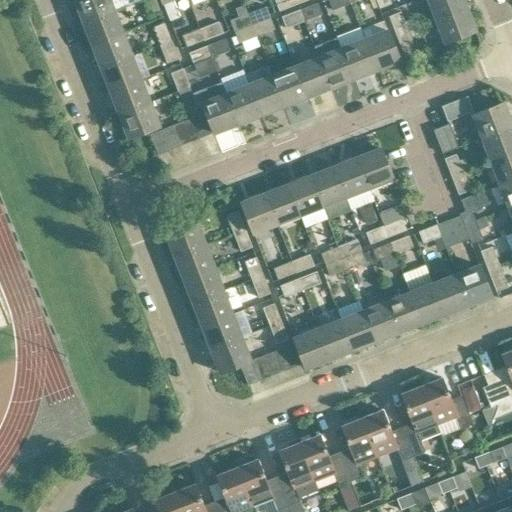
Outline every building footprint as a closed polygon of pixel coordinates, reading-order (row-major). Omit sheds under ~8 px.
[(138,0),(74,0),(83,22),(113,10),(138,0)] [(155,0),(142,0),(149,17),(160,12),(155,0)] [(161,0),(169,20),(179,16),(172,0),(161,0)] [(297,4),(295,0),(274,0),(279,10),(297,4)] [(350,4),(348,0),(328,0),(332,11),(350,4)] [(391,4),(389,0),(375,0),(379,9),(391,4)] [(466,7),(463,0),(428,0),(436,18),(466,7)] [(317,4),(300,11),(304,22),(321,15),(317,4)] [(251,26),(247,15),(243,5),(236,8),(240,18),(231,21),(235,32),(251,26)] [(244,5),(243,5),(247,15),(251,26),(271,18),(266,7),(248,14),(244,5)] [(475,30),(466,7),(436,18),(445,42),(475,30)] [(122,33),(113,10),(83,22),(92,45),(122,33)] [(304,22),(300,11),(281,18),(285,29),(304,22)] [(388,17),(395,34),(407,29),(400,12),(388,17)] [(275,29),(271,18),(251,26),(255,37),(275,29)] [(217,22),(200,29),(204,40),(221,33),(217,22)] [(154,28),(160,45),(172,41),(165,23),(154,28)] [(255,37),(251,26),(235,32),(239,43),(255,37)] [(204,40),(200,29),(183,35),(187,47),(204,40)] [(416,52),(407,29),(395,34),(405,57),(416,52)] [(388,30),(364,40),(375,70),(400,60),(388,30)] [(131,56),(122,33),(92,45),(101,68),(131,56)] [(352,79),(340,49),(337,39),(314,48),(317,58),(329,88),(352,79)] [(224,40),(207,47),(211,58),(228,51),(224,40)] [(375,70),(364,40),(340,49),(352,79),(375,70)] [(179,59),(172,41),(160,45),(167,63),(179,59)] [(211,58),(207,47),(190,54),(194,65),(211,58)] [(140,79),(131,56),(101,68),(110,91),(140,79)] [(329,88),(317,58),(294,67),(306,97),(329,88)] [(306,97),(294,67),(271,76),(282,106),(306,97)] [(171,74),(178,92),(188,89),(190,88),(183,69),(171,74)] [(282,106),(271,76),(248,85),(259,115),(282,106)] [(149,102),(140,79),(110,91),(119,114),(149,102)] [(259,115),(248,85),(225,94),(237,124),(259,115)] [(197,105),(190,88),(188,89),(178,92),(185,109),(187,108),(191,118),(194,117),(202,114),(198,104),(197,105)] [(237,124),(225,94),(198,104),(202,114),(205,113),(212,133),(237,124)] [(158,126),(149,102),(119,114),(129,138),(158,126)] [(473,114),(482,138),(511,126),(503,103),(473,114)] [(212,133),(205,113),(202,114),(194,117),(202,137),(212,133)] [(202,137),(194,117),(191,118),(182,122),(190,142),(202,137)] [(190,142),(182,122),(171,126),(179,146),(190,142)] [(433,130),(442,153),(458,147),(449,124),(433,130)] [(179,146),(171,126),(160,130),(168,150),(179,146)] [(511,152),(511,126),(482,138),(491,161),(511,152)] [(168,150),(160,130),(150,134),(158,154),(168,150)] [(381,148),(357,157),(369,187),(392,178),(381,148)] [(511,179),(511,152),(491,161),(500,184),(511,179)] [(444,159),(451,176),(463,172),(462,170),(468,168),(464,157),(458,160),(456,154),(444,159)] [(369,187),(357,157),(334,166),(346,196),(369,187)] [(346,196),(334,166),(311,175),(323,206),(346,196)] [(470,190),(463,172),(451,176),(458,195),(470,190)] [(323,206),(311,175),(288,184),(300,215),(323,206)] [(511,206),(511,179),(500,184),(509,207),(511,206)] [(300,215),(288,184),(265,193),(276,224),(300,215)] [(471,212),(472,211),(488,205),(482,191),(460,199),(465,211),(459,214),(460,215),(463,225),(475,220),(471,212)] [(276,224),(265,193),(241,203),(253,233),(276,224)] [(226,215),(233,233),(244,229),(237,211),(226,215)] [(468,239),(468,237),(463,225),(460,215),(436,225),(440,236),(453,231),(458,243),(468,239)] [(406,229),(402,217),(383,224),(388,236),(406,229)] [(482,238),(475,220),(463,225),(468,237),(468,239),(470,243),(482,238)] [(175,256),(205,244),(196,221),(165,233),(175,256)] [(334,242),(349,235),(343,221),(328,227),(334,242)] [(388,236),(383,224),(365,231),(370,243),(388,236)] [(440,236),(436,225),(418,232),(423,243),(441,236),(440,236)] [(251,246),(244,229),(233,233),(240,250),(251,246)] [(408,235),(390,242),(394,254),(413,246),(408,235)] [(357,238),(338,245),(342,257),(361,249),(357,238)] [(394,254),(390,242),(372,249),(377,260),(394,254)] [(214,268),(205,244),(175,256),(184,279),(214,268)] [(342,257),(338,245),(320,252),(324,264),(342,257)] [(480,251),(487,270),(499,265),(491,246),(480,251)] [(366,260),(361,249),(342,257),(346,267),(366,260)] [(309,253),(291,260),(296,272),(314,265),(309,253)] [(244,260),(251,280),(262,276),(254,256),(244,260)] [(346,267),(342,257),(324,264),(328,274),(346,267)] [(296,272),(291,260),(273,267),(277,279),(296,272)] [(479,265),(455,274),(467,304),(491,295),(479,265)] [(507,286),(499,265),(487,270),(495,291),(507,286)] [(223,291),(214,268),(184,279),(193,302),(223,291)] [(316,271),(297,278),(302,290),(321,282),(316,271)] [(467,304),(455,274),(432,283),(444,313),(467,304)] [(268,293),(262,276),(251,280),(258,297),(268,293)] [(302,290),(297,278),(279,285),(284,297),(302,290)] [(444,313),(432,283),(409,292),(421,323),(444,313)] [(232,314),(223,291),(193,302),(202,326),(232,314)] [(421,323),(409,292),(386,301),(398,332),(421,323)] [(398,332),(386,301),(363,311),(375,341),(398,332)] [(261,306),(269,326),(280,322),(272,302),(261,306)] [(375,341),(363,311),(340,320),(352,350),(375,341)] [(241,337),(232,314),(202,326),(211,349),(241,337)] [(352,350),(340,320),(317,329),(329,359),(352,350)] [(286,339),(280,322),(269,326),(275,343),(286,339)] [(329,359),(317,329),(293,338),(295,343),(303,363),(305,368),(329,359)] [(250,361),(241,337),(211,349),(220,372),(240,365),(250,361)] [(303,363),(295,343),(284,347),(291,368),(303,363)] [(291,368),(284,347),(273,352),(281,372),(291,368)] [(495,370),(505,397),(511,394),(511,349),(501,354),(506,366),(495,370)] [(281,372),(273,352),(262,356),(270,376),(281,372)] [(270,376),(262,356),(251,360),(258,381),(270,376)] [(251,360),(250,361),(240,365),(247,385),(258,381),(251,360)] [(505,397),(495,370),(483,375),(494,401),(505,397)] [(442,377),(421,386),(436,424),(437,424),(441,435),(460,428),(461,429),(472,424),(463,400),(453,404),(442,377)] [(436,424),(421,386),(400,394),(414,428),(403,432),(413,456),(425,452),(417,432),(436,424)] [(492,421),(497,409),(497,408),(495,405),(484,409),(481,410),(483,410),(487,420),(492,421)] [(382,409),(362,418),(377,456),(396,449),(401,461),(405,470),(411,476),(419,473),(413,456),(403,432),(393,436),(391,431),(382,409)] [(377,456),(362,418),(341,426),(351,453),(341,457),(350,481),(362,476),(357,464),(377,456)] [(320,434),(299,442),(314,481),(334,473),(339,486),(350,481),(341,457),(330,461),(320,434)] [(314,481),(299,442),(278,450),(289,477),(278,481),(288,506),(300,501),(298,498),(317,491),(313,481),(314,481)] [(489,451),(481,454),(486,465),(493,463),(489,451)] [(481,454),(474,457),(478,468),(486,465),(481,454)] [(257,459),(237,467),(252,506),(271,498),(276,510),(288,506),(278,481),(268,486),(257,459)] [(252,506),(237,467),(216,475),(227,502),(216,506),(218,511),(242,511),(241,510),(252,506)] [(452,476),(445,479),(449,491),(457,488),(452,476)] [(445,479),(437,482),(442,494),(449,491),(445,479)] [(195,483),(174,492),(182,511),(218,511),(216,506),(205,510),(195,483)] [(182,511),(174,492),(153,500),(158,511),(182,511)] [(411,493),(404,496),(408,507),(416,504),(411,493)] [(511,511),(511,495),(500,501),(504,511),(511,511)] [(356,496),(345,501),(349,511),(360,506),(356,496)] [(404,496),(396,499),(401,510),(408,507),(404,496)] [(504,511),(500,501),(480,509),(480,511),(504,511)]
